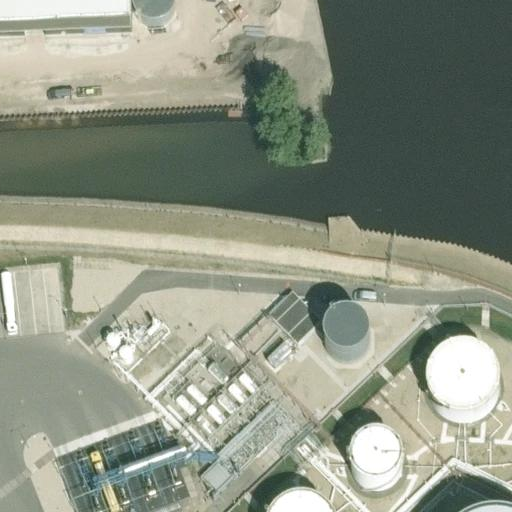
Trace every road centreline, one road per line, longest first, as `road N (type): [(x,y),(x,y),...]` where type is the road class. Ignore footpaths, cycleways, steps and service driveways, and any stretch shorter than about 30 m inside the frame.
road 1 (unknown): [(124,511),(98,416),(47,376),(0,367)]
road 2 (unknown): [(108,0),(109,14),(85,45),(0,49)]
